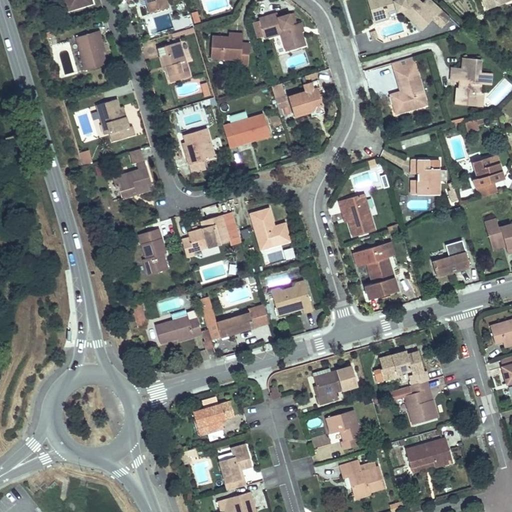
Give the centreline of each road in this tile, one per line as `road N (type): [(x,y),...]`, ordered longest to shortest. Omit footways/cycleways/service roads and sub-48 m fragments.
road 1 (residential): [(314,201),(259,185),(201,199),(176,191),(109,0)]
road 2 (secondary): [(0,0),(87,315)]
road 3 (residential): [(314,201),(355,111),(331,26),(313,0)]
road 4 (residential): [(458,303),(506,469),(503,493)]
road 5 (residential): [(181,384),(349,334)]
road 6 (residential): [(349,334),(314,201)]
